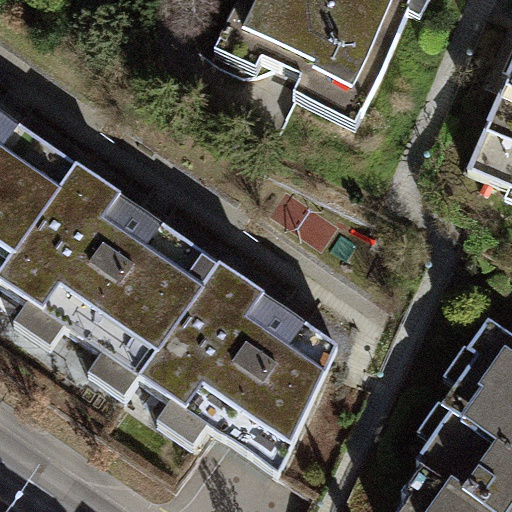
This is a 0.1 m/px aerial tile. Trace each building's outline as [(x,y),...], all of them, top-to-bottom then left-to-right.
[(244,0),(220,46),(295,83),(301,90),(361,119),(414,0),(244,0)] [(511,79),(471,178),(511,194),(511,79)] [(0,281),(73,173),(0,123),(0,281)] [(218,271),(73,173),(0,281),(0,292),(24,308),(10,329),(48,355),(64,331),(104,358),(87,384),(125,409),(144,380),(218,271)] [(218,271),(144,380),(171,406),(158,431),(189,457),(209,434),(272,479),(340,354),(218,271)] [(404,502),(397,511),(511,511),(511,343),(485,325),(465,354),(475,361),(440,412),(447,417),(413,466),(418,470),(399,499),(404,502)]
